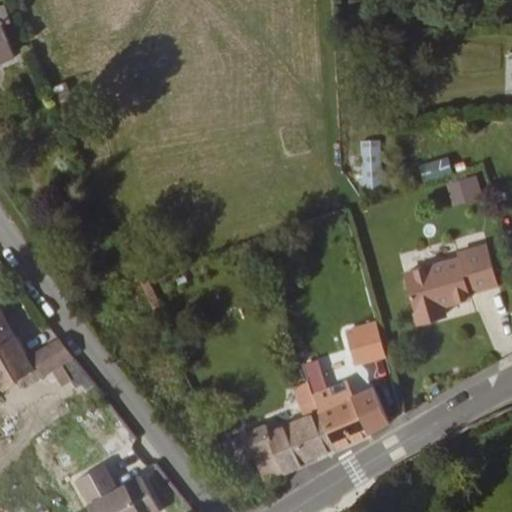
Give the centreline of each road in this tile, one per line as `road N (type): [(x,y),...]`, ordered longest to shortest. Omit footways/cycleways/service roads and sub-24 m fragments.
road 1 (residential): [(214,511),(56,307),(0,220)]
road 2 (tertiary): [(289,511),(511,382)]
